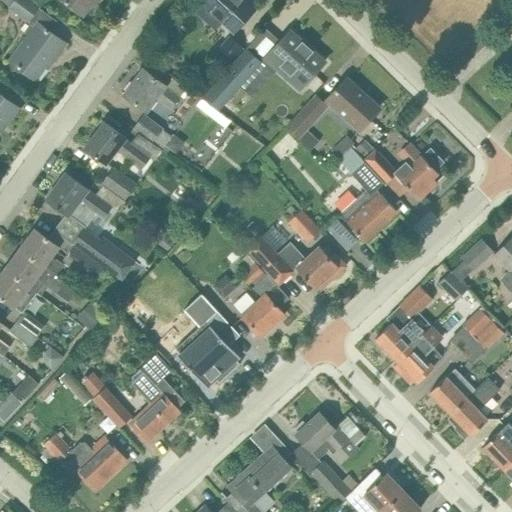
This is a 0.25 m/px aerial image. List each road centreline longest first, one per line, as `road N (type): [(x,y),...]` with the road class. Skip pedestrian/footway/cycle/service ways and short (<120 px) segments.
road 1 (residential): [(323,344),(511,167)]
road 2 (residential): [(0,204),(150,0)]
road 3 (residential): [(137,511),(323,344)]
road 4 (residential): [(511,163),(344,0)]
road 5 (residential): [(486,511),(323,344)]
